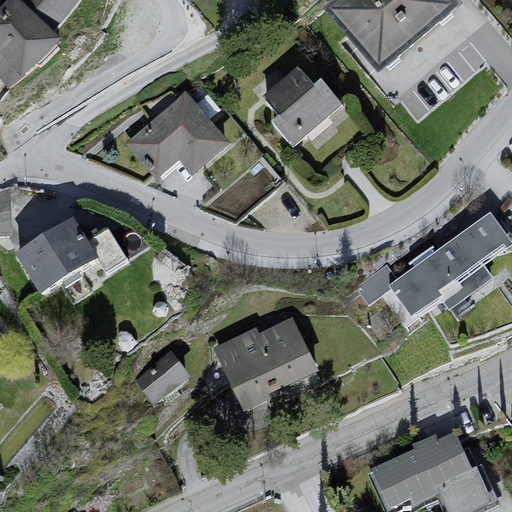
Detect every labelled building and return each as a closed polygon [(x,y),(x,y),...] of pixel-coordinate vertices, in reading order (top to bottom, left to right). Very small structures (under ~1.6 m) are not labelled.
[(0,79),(11,94),(27,85),(68,47),(58,37),(85,0),(24,0),(22,2),(0,23),(0,79)] [(451,0),(342,0),(325,15),(385,84),(464,15),(451,0)] [(300,71),(261,103),(278,122),(273,131),(295,156),(348,111),(326,84),(318,91),(300,71)] [(189,97),(127,149),(157,185),(182,164),(197,182),(235,151),(189,97)] [(8,185),(0,186),(0,228),(15,227),(8,185)] [(385,296),(413,333),(448,308),(453,315),(497,283),(491,275),(511,259),(511,245),(494,220),(443,257),(437,248),(403,273),(409,281),(402,286),(389,268),(358,291),(369,307),(385,296)] [(78,224),(20,261),(44,300),(102,263),(78,224)] [(258,335),(219,354),(250,417),(321,382),(294,327),(261,343),(258,335)] [(173,354),(137,377),(156,407),(192,384),(173,354)] [(459,434),(370,473),(386,511),(416,511),(437,503),(442,511),(484,511),(501,504),(485,470),(476,474),(459,434)]
